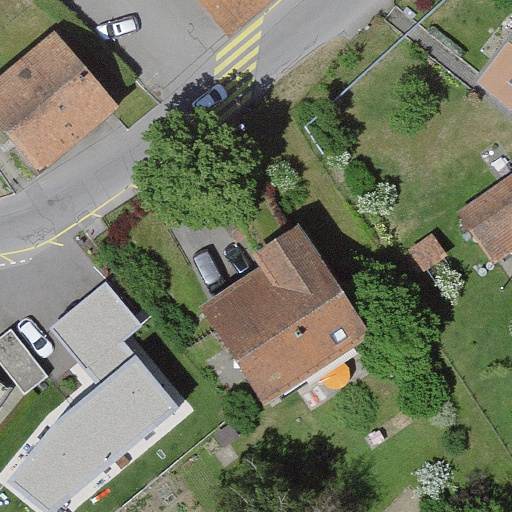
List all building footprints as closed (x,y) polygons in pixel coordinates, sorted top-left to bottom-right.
[(207,0),(232,28),(264,0),(207,0)] [(56,45),(0,92),(0,118),(36,161),(85,119),(94,128),(113,111),(56,45)] [(511,52),(488,82),(511,100),(511,52)] [(511,190),(470,219),(500,262),(511,253),(511,190)] [(360,331),(277,202),(238,223),(280,285),(219,326),(264,395),(360,331)] [(63,511),(186,395),(132,340),(147,324),(105,278),(53,324),(93,370),(60,397),(0,467),(0,468),(46,511),(63,511)] [(0,338),(0,363),(25,395),(48,377),(11,329),(0,338)]
